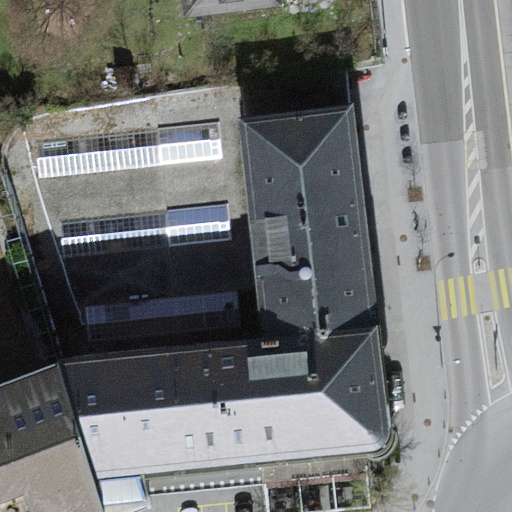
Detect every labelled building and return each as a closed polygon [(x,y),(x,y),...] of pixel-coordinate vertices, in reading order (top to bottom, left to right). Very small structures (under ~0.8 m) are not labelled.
[(316,0),(182,0),(185,25),(318,11),(316,0)] [(269,340),(382,333),(355,111),(239,122),(269,340)] [(390,433),(382,333),(269,340),(277,464),(368,454),(374,450),(380,446),(386,439),(390,433)] [(257,341),(53,371),(95,479),(277,464),(269,340),(257,341)] [(0,392),(0,511),(109,511),(95,479),(53,371),(0,392)]
